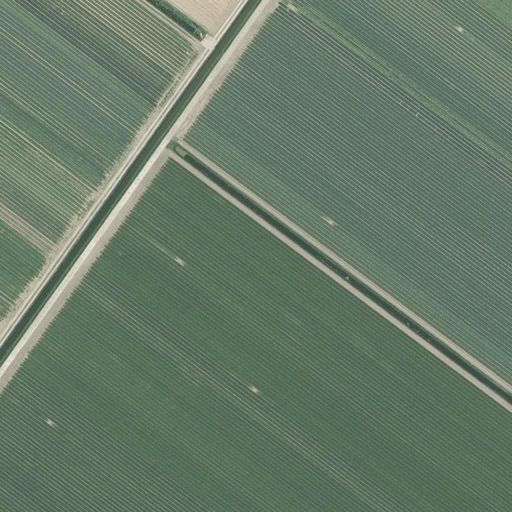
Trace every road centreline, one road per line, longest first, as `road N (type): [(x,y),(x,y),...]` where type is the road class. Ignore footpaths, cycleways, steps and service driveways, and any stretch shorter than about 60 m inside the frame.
road 1 (track): [(267,0),(0,375)]
road 2 (unknown): [(0,340),(243,0)]
